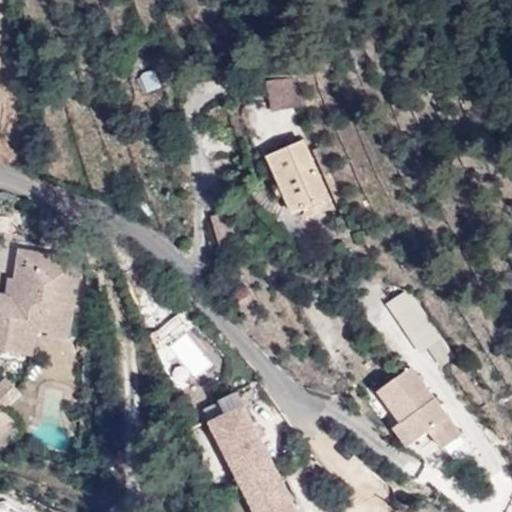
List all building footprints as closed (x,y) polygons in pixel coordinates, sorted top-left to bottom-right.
[(305,106),(296,78),(266,82),(271,112),(305,106)] [(267,156),(294,215),(303,210),(307,219),(333,207),(303,140),(267,156)] [(211,217),(220,249),(242,242),(233,210),(211,217)] [(80,260),(19,250),(12,296),(0,294),(0,349),(31,355),(35,330),(69,335),(80,260)] [(403,330),(425,315),(408,289),(386,305),(403,330)] [(455,358),(425,315),(403,330),(419,353),(428,348),(441,367),(455,358)] [(186,331),(167,345),(194,379),(213,365),(186,331)] [(461,436),(411,367),(379,391),(402,423),(416,441),(429,431),(443,449),(461,436)] [(0,451),(23,428),(4,410),(19,393),(3,378),(0,381),(0,451)] [(297,511),(240,391),(222,399),(230,415),(214,423),(256,511),(297,511)] [(416,441),(402,423),(394,428),(408,447),(416,441)]
